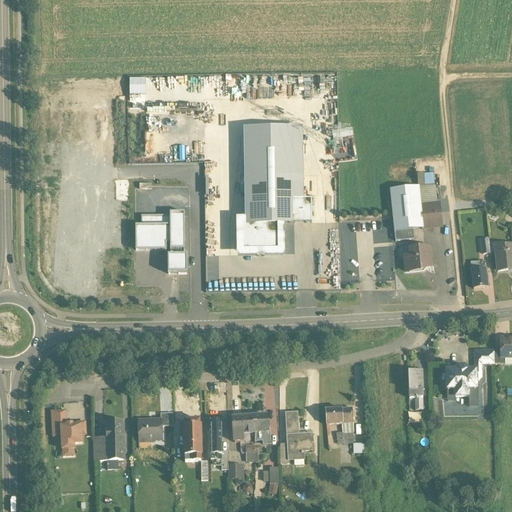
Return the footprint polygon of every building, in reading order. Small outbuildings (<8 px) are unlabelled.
[(303,198),(301,127),(245,128),(247,223),(279,222),(291,222),(291,198),(303,198)] [(425,172),(426,184),(434,183),(433,171),(425,172)] [(420,203),(418,186),(390,189),(394,229),(413,227),(422,227),(420,203)] [(291,198),(291,222),(312,221),(311,198),(303,198),(291,198)] [(440,201),(420,203),(422,227),(442,225),(440,201)] [(495,206),(489,211),(496,219),(502,214),(495,206)] [(185,248),(184,210),(169,210),(169,214),(170,223),(170,241),(170,248),(185,248)] [(468,212),(462,214),(465,222),(471,219),(468,212)] [(170,223),(169,214),(141,213),(141,223),(170,223)] [(279,249),(279,222),(247,223),(242,223),(243,250),(279,249)] [(141,223),(135,223),(135,248),(166,248),(166,241),(170,241),(170,223),(141,223)] [(413,227),(394,229),(395,240),(414,238),(413,227)] [(488,236),(481,237),(482,252),(490,251),(488,236)] [(511,242),(494,245),(497,269),(511,267),(511,242)] [(429,246),(409,248),(410,254),(404,254),(405,270),(420,268),(420,265),(431,264),(429,246)] [(170,253),(167,253),(168,272),(187,272),(187,253),(186,253),(185,253),(170,253)] [(485,259),(470,260),(473,286),(487,285),(485,259)] [(511,336),(500,337),(500,349),(500,355),(504,355),(511,354),(511,336)] [(495,348),(475,349),(475,362),(482,362),(495,361),(495,348)] [(500,349),(495,348),(495,361),(505,362),(504,355),(500,355),(500,349)] [(475,362),(475,368),(468,368),(464,365),(457,365),(454,368),(447,368),(447,369),(446,369),(446,386),(447,386),(447,399),(455,399),(455,395),(468,395),(469,405),(478,404),(478,386),(476,386),(476,381),(482,375),(482,362),(475,362)] [(422,371),(415,371),(410,371),(410,372),(409,372),(409,389),(414,389),(415,396),(422,396),(422,389),(422,388),(422,371)] [(422,396),(415,396),(415,407),(423,407),(423,406),(422,396)] [(341,407),(325,409),(326,424),(342,422),(353,421),(351,407),(341,408),(341,407)] [(63,408),(51,409),(53,434),(61,434),(60,424),(64,424),(63,408)] [(297,410),(285,411),(287,443),(287,457),(289,457),(302,456),(302,453),(303,453),(303,451),(302,451),(302,448),(305,448),(305,449),(309,449),(309,448),(311,448),(311,441),(313,441),(312,432),(298,433),(297,410)] [(173,411),(160,412),(160,419),(161,419),(161,424),(173,424),(173,411)] [(265,413),(253,414),(255,431),(267,430),(267,429),(265,413)] [(253,414),(232,416),(234,441),(243,440),(243,439),(249,439),(248,431),(255,431),(253,414)] [(222,450),(221,417),(210,417),(210,453),(222,453),(222,450)] [(160,419),(138,420),(138,437),(147,436),(147,437),(149,439),(154,439),(155,437),(161,437),(161,424),(161,419),(160,419)] [(199,419),(183,419),(183,425),(183,445),(184,445),(184,460),(200,460),(199,454),(201,454),(201,444),(201,424),(199,424),(199,419)] [(121,420),(105,421),(106,436),(106,438),(122,437),(121,420)] [(64,424),(60,424),(61,434),(61,447),(73,446),(73,441),(82,441),(81,432),(81,423),(64,424)] [(267,430),(255,431),(255,439),(263,438),(263,442),(270,441),(269,429),(267,429),(267,430)] [(351,430),(343,431),(343,437),(337,437),(338,442),(352,440),(351,430)] [(122,444),(106,444),(106,438),(106,436),(100,436),(101,459),(123,458),(122,444)] [(364,441),(353,441),(353,451),(364,451),(364,441)] [(287,457),(287,443),(280,443),(280,462),(289,462),(289,457),(287,457)] [(255,451),(246,451),(246,459),(258,459),(257,451),(255,451)] [(242,463),(228,464),(228,468),(228,477),(243,476),(242,463)] [(278,468),(268,468),(267,480),(278,480),(278,468)] [(276,483),(269,482),(267,491),(274,492),(276,483)]
